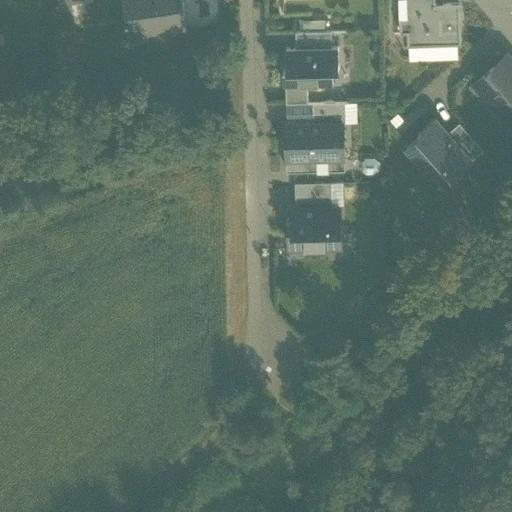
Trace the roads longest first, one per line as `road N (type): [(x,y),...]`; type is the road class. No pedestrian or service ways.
road 1 (residential): [(251,0),(267,369)]
road 2 (track): [(511,264),(305,445)]
road 3 (track): [(274,381),(132,511)]
